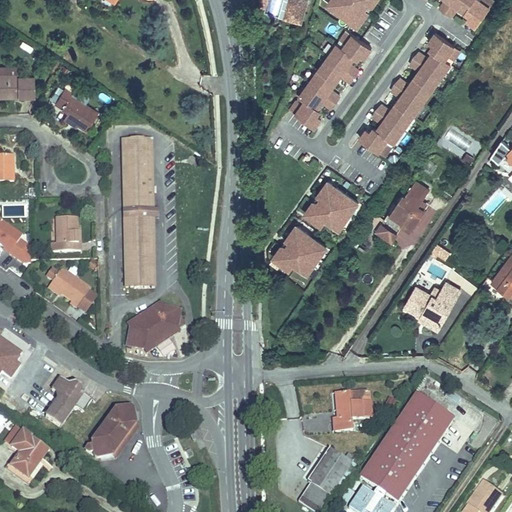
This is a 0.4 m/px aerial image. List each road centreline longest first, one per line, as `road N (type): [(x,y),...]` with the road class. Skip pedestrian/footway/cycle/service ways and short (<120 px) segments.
road 1 (unknown): [(341,369),(511,116)]
road 2 (residential): [(511,415),(441,370),(408,365),(248,376)]
road 3 (primary): [(248,376),(238,153)]
road 4 (residential): [(154,367),(114,357),(0,277)]
road 5 (primary): [(220,0),(238,153)]
road 6 (primary): [(250,511),(248,376)]
road 7 (residential): [(38,128),(56,185),(91,184),(86,158)]
